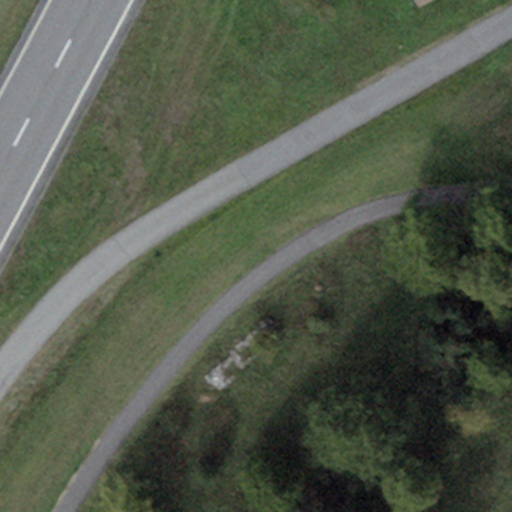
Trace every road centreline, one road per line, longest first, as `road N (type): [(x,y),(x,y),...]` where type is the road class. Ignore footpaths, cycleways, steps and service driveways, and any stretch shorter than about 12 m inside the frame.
road 1 (track): [(511,21),(77,278),(0,382)]
road 2 (primary): [(92,0),(0,173)]
